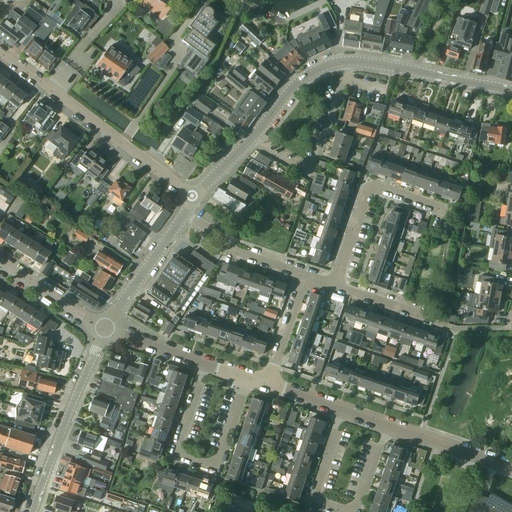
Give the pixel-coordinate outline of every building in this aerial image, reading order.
[(5,20),(0,26),(0,36),(12,46),(22,34),(27,37),(28,36),(43,19),(42,18),(47,11),(33,0),(28,7),(14,26),(5,20)] [(32,39),(22,51),(31,58),(30,59),(32,60),(37,64),(48,72),(57,60),(59,59),(40,44),(50,31),(56,24),(49,19),(63,0),(54,0),(51,5),(48,10),(47,11),(42,18),(43,19),(28,36),(32,39)] [(67,0),(69,2),(75,7),(65,19),(70,23),(68,26),(79,34),(83,28),(85,30),(87,29),(88,28),(89,28),(92,23),(93,23),(97,17),(93,14),(92,12),(85,6),(82,6),(78,2),(75,0),(67,0)] [(142,0),(140,3),(160,18),(173,0),(142,0)] [(345,19),(343,31),(346,31),(346,34),(345,34),(343,45),(359,48),(363,28),(373,30),(373,26),(380,27),(385,14),(390,0),(387,0),(377,0),(375,12),(375,16),(364,14),(363,23),(345,19)] [(418,0),(407,26),(418,31),(432,0),(418,0)] [(489,12),(490,13),(493,5),(492,4),(493,2),(487,0),(485,0),(481,15),(484,16),(487,17),(489,12)] [(188,26),(192,29),(182,42),(190,48),(179,64),(180,65),(181,64),(193,73),(205,59),(203,57),(205,56),(209,52),(205,48),(210,42),(205,39),(217,23),(211,19),(212,18),(211,17),(212,15),(213,14),(212,12),(212,11),(211,9),(209,8),(207,6),(204,6),(204,7),(202,7),(201,9),(188,26)] [(12,10),(7,17),(15,22),(19,16),(12,10)] [(322,26),(309,31),(319,53),(331,47),(324,32),(330,29),(336,26),(329,12),(318,17),(322,26)] [(392,36),(390,50),(403,53),(411,54),(412,55),(415,41),(415,39),(406,37),(407,29),(404,28),(404,27),(409,15),(401,12),(396,23),(394,34),(393,34),(392,36)] [(459,37),(457,43),(456,46),(469,50),(473,41),(471,40),(476,25),(474,24),(475,21),(474,19),(468,16),(466,18),(465,21),(460,19),(454,35),(459,37)] [(388,35),(392,36),(395,21),(387,20),(385,35),(388,35)] [(164,21),(158,30),(163,34),(170,26),(164,21)] [(245,23),(240,29),(258,46),(264,40),(245,23)] [(306,33),(297,37),(299,42),(307,59),(319,53),(309,31),(306,33)] [(370,50),(373,36),(364,34),(363,39),(361,48),(370,50)] [(511,36),(502,34),(499,44),(497,44),(493,59),(502,61),(497,78),(511,81),(511,36)] [(373,36),(370,50),(382,53),(385,38),(373,36)] [(456,46),(457,43),(451,41),(451,40),(447,39),(445,47),(447,47),(449,48),(446,56),(457,60),(461,50),(455,48),(456,46)] [(294,40),(288,43),(289,44),(295,50),(298,48),(294,40)] [(161,42),(145,57),(151,64),(152,63),(162,54),(167,49),(161,42)] [(238,42),(232,49),(240,55),(246,48),(238,42)] [(288,43),(274,56),(280,62),(290,73),(304,60),(295,50),(289,44),(288,43)] [(475,60),(473,70),(474,72),(482,74),(484,73),(491,48),(480,45),(475,60)] [(108,47),(94,66),(116,82),(117,81),(123,86),(132,75),(134,76),(139,70),(108,47)] [(165,56),(162,54),(152,63),(158,71),(159,69),(161,70),(171,57),(166,54),(165,56)] [(258,70),(278,87),(282,82),(280,81),(285,76),(266,60),(258,70)] [(237,67),(233,72),(244,82),(248,77),(237,67)] [(278,87),(258,70),(250,80),(269,96),(273,91),(274,92),(278,87)] [(230,72),(226,77),(228,78),(239,88),(242,90),(247,85),(230,72)] [(0,92),(0,96),(7,102),(16,90),(7,83),(0,92)] [(25,97),(16,90),(7,102),(16,109),(25,97)] [(241,109),(255,119),(266,104),(253,94),(241,109)] [(202,96),(194,107),(207,116),(214,105),(202,96)] [(389,112),(388,114),(392,116),(400,119),(405,103),(398,100),(397,102),(393,101),(389,112)] [(348,102),(343,120),(357,124),(358,123),(360,116),(360,115),(365,116),(366,112),(367,108),(362,106),(348,102)] [(35,103),(22,120),(33,127),(35,124),(40,127),(37,131),(44,136),(54,122),(48,117),(51,114),(44,108),(43,109),(35,103)] [(400,119),(407,121),(405,125),(410,126),(412,120),(416,109),(412,108),(413,105),(405,103),(400,119)] [(193,133),(203,118),(189,109),(183,118),(192,123),(188,130),(184,128),(172,146),(180,151),(185,142),(187,144),(194,134),(193,133)] [(234,113),(250,126),(255,119),(241,109),(237,115),(234,113)] [(412,120),(423,124),(427,113),(416,109),(412,120)] [(250,126),(234,113),(232,115),(235,118),(231,122),(245,132),(250,126)] [(423,124),(435,128),(439,117),(427,113),(423,124)] [(203,118),(193,133),(194,134),(187,144),(185,142),(180,151),(191,158),(208,132),(219,139),(225,130),(204,116),(203,118)] [(435,128),(434,132),(445,136),(446,133),(450,121),(451,118),(444,116),(443,118),(439,117),(435,128)] [(449,136),(457,139),(462,123),(455,120),(454,122),(450,121),(446,133),(450,134),(449,136)] [(468,140),(467,145),(473,147),(477,132),(472,131),(472,129),(469,127),(469,125),(462,123),(457,139),(464,141),(464,139),(468,140)] [(501,126),(500,128),(498,128),(498,129),(490,128),(490,125),(481,124),(479,142),(495,144),(496,144),(496,145),(505,146),(507,129),(505,129),(504,127),(501,126)] [(358,125),(355,133),(366,136),(370,138),(372,130),(369,129),(363,127),(358,125)] [(51,154),(61,161),(67,153),(76,141),(58,127),(54,133),(51,131),(45,139),(52,144),(56,148),(51,154)] [(379,132),(393,137),(395,132),(381,127),(379,132)] [(338,133),(334,145),(348,150),(352,138),(338,133)] [(412,148),(413,148),(413,147),(406,145),(406,146),(401,144),(400,149),(404,151),(411,153),(412,148)] [(348,150),(334,145),(330,157),(344,162),(348,150)] [(80,150),(70,163),(75,167),(77,165),(86,171),(97,156),(88,150),(85,154),(80,150)] [(252,160),(244,174),(246,175),(253,180),(260,168),(261,168),(263,166),(259,164),(263,157),(258,153),(254,161),(252,160)] [(377,177),(382,161),(383,158),(373,155),(372,158),(371,157),(366,171),(370,172),(369,174),(377,177)] [(106,163),(97,156),(86,171),(95,178),(92,181),(97,185),(107,172),(103,168),(106,163)] [(455,171),(458,164),(447,160),(444,167),(455,171)] [(385,177),(389,178),(394,165),(382,161),(377,177),(384,179),(385,177)] [(464,166),(458,164),(455,171),(457,172),(458,170),(462,171),(464,166)] [(389,178),(401,182),(405,169),(394,165),(389,178)] [(260,168),(253,180),(261,184),(268,173),(265,171),(266,168),(263,166),(261,168),(260,168)] [(401,182),(412,186),(417,173),(405,169),(401,182)] [(341,173),(338,181),(353,186),(356,179),(354,178),(355,174),(344,170),(342,174),(341,173)] [(268,173),(261,184),(289,200),(294,191),(304,198),(306,191),(297,186),(297,185),(279,175),(278,178),(268,173)] [(327,177),(325,176),(316,173),(312,185),(321,188),(323,188),(327,177)] [(412,186),(423,190),(428,177),(417,173),(412,186)] [(423,190),(435,194),(439,181),(428,177),(423,190)] [(219,186),(211,198),(244,216),(250,204),(245,201),(252,189),(255,190),(258,185),(245,178),(242,183),(234,179),(228,191),(219,186)] [(104,196),(107,192),(120,202),(129,190),(121,183),(120,185),(115,182),(111,187),(102,181),(93,194),(98,198),(100,194),(104,196)] [(338,181),(336,187),(328,185),(326,190),(331,191),(347,197),(349,193),(351,194),(353,186),(338,181)] [(438,198),(445,200),(451,185),(439,181),(435,194),(438,195),(438,198)] [(319,194),(321,188),(312,185),(310,191),(314,193),(319,194)] [(462,189),(451,185),(445,200),(452,203),(453,200),(458,202),(462,189)] [(34,187),(30,192),(37,197),(41,191),(34,187)] [(332,204),(343,208),(347,197),(331,191),(327,203),(332,204)] [(137,202),(129,214),(135,219),(135,220),(139,223),(148,210),(155,215),(163,204),(148,193),(140,204),(137,202)] [(332,204),(328,216),(340,220),(343,208),(332,204)] [(511,206),(508,206),(507,218),(504,218),(502,225),(511,226),(511,206)] [(313,211),(309,209),(304,207),(302,214),(311,217),(313,211)] [(388,215),(385,223),(401,228),(404,229),(410,212),(395,207),(393,213),(391,212),(390,216),(388,215)] [(133,222),(134,220),(135,220),(123,211),(108,232),(117,239),(120,235),(121,236),(130,224),(131,224),(133,222)] [(326,221),(324,227),(336,231),(340,220),(328,216),(323,214),(321,220),(326,221)] [(423,235),(427,224),(420,221),(417,233),(423,235)] [(0,240),(3,243),(11,230),(2,223),(0,225),(0,240)] [(385,223),(382,230),(385,231),(383,235),(400,241),(404,230),(404,229),(401,228),(385,223)] [(120,235),(117,239),(116,239),(121,243),(118,248),(128,256),(140,240),(141,240),(145,235),(131,224),(130,224),(121,236),(120,235)] [(298,224),(296,230),(306,234),(308,229),(302,228),(303,225),(298,224)] [(324,227),(320,239),(332,243),(336,231),(324,227)] [(3,243),(13,249),(21,236),(11,230),(3,243)] [(76,230),(72,236),(85,244),(88,237),(76,230)] [(306,234),(296,230),(294,237),(304,240),(306,234)] [(495,236),(493,250),(511,252),(511,238),(506,237),(507,232),(494,230),(493,236),(495,236)] [(383,235),(379,246),(396,252),(400,241),(383,235)] [(13,249),(22,255),(30,242),(21,236),(13,249)] [(317,242),(315,250),(330,255),(333,248),(330,247),(332,243),(320,239),(319,243),(317,242)] [(22,255),(32,261),(40,248),(30,242),(22,255)] [(379,246),(375,258),(387,262),(387,261),(392,263),(396,252),(379,246)] [(50,254),(40,248),(32,261),(41,267),(50,254)] [(70,249),(62,262),(69,267),(75,257),(72,255),(74,252),(70,249)] [(312,257),(311,261),(312,262),(324,266),(326,261),(328,262),(330,255),(315,250),(312,257)] [(511,252),(493,250),(491,262),(489,262),(488,268),(506,271),(507,265),(511,265),(511,252)] [(177,254),(148,295),(175,314),(204,274),(208,277),(216,266),(195,251),(188,261),(177,254)] [(98,252),(92,262),(115,276),(121,266),(98,252)] [(372,261),(369,268),(385,274),(387,266),(385,266),(387,262),(375,258),(374,262),(372,261)] [(50,260),(47,265),(52,269),(55,263),(50,260)] [(55,264),(53,268),(68,278),(71,274),(55,264)] [(237,282),(241,269),(230,265),(230,266),(223,264),(218,281),(227,284),(229,279),(237,282)] [(369,268),(367,276),(369,277),(367,281),(369,282),(369,284),(386,290),(389,280),(383,278),(385,274),(369,268)] [(77,269),(74,275),(87,283),(90,277),(77,269)] [(237,282),(248,286),(253,273),(241,269),(237,282)] [(100,271),(91,286),(104,294),(113,279),(100,271)] [(248,286),(260,290),(264,277),(253,273),(248,286)] [(480,296),(500,299),(502,286),(492,284),(493,278),(480,276),(479,282),(482,283),(480,296)] [(260,290),(271,294),(276,279),(269,277),(268,279),(264,277),(260,290)] [(75,278),(66,292),(95,309),(101,300),(86,291),(89,287),(75,278)] [(283,282),(276,279),(271,294),(283,298),(287,285),(283,284),(283,282)] [(400,279),(396,291),(402,293),(406,281),(400,279)] [(0,302),(0,307),(7,312),(16,299),(6,293),(4,296),(0,302)] [(204,304),(206,299),(200,297),(200,295),(197,294),(195,297),(199,298),(198,302),(204,304)] [(309,297),(306,305),(321,310),(323,303),(322,302),(323,298),(312,294),(311,298),(309,297)] [(466,314),(466,318),(467,318),(466,322),(487,323),(488,317),(491,318),(492,311),(498,312),(500,299),(480,296),(474,295),(472,307),(469,307),(468,315),(466,314)] [(243,302),(231,298),(230,303),(241,307),(243,302)] [(7,312),(17,319),(25,305),(16,299),(7,312)] [(337,302),(333,314),(339,316),(343,305),(337,302)] [(139,304),(133,313),(147,321),(151,315),(156,318),(160,312),(154,309),(153,312),(139,304)] [(17,319),(26,325),(35,312),(25,305),(17,319)] [(305,313),(304,317),(315,321),(317,317),(318,318),(321,310),(306,305),(303,312),(305,313)] [(264,309),(254,306),(252,311),(263,315),(264,309)] [(354,324),(360,308),(352,306),(351,307),(347,306),(343,318),(347,319),(347,321),(354,324)] [(227,312),(226,314),(236,317),(238,310),(229,307),(227,312)] [(362,324),(366,326),(370,314),(366,313),(367,311),(360,308),(354,324),(361,326),(362,324)] [(44,318),(35,312),(26,325),(36,331),(44,318)] [(366,326),(365,331),(376,335),(382,318),(370,314),(366,326)] [(194,333),(199,317),(192,315),(192,317),(188,315),(184,327),(188,328),(187,331),(194,333)] [(199,317),(194,333),(202,336),(202,334),(206,335),(210,323),(206,322),(207,320),(199,317)] [(304,317),(300,329),(311,332),(315,321),(304,317)] [(275,322),(263,318),(261,325),(272,329),(275,322)] [(377,334),(387,338),(393,322),(382,318),(376,335),(377,335),(377,334)] [(44,336),(48,330),(53,324),(46,319),(38,332),(44,336)] [(213,337),(217,339),(223,323),(212,319),(210,323),(206,335),(207,335),(206,336),(213,338),(213,337)] [(166,321),(161,330),(169,336),(175,326),(166,321)] [(387,338),(388,338),(399,342),(404,326),(393,322),(387,338)] [(217,339),(229,343),(233,331),(235,327),(223,323),(217,339)] [(53,324),(48,330),(53,333),(57,326),(53,324)] [(401,338),(412,341),(416,330),(404,326),(399,342),(401,338)] [(300,329),(296,340),(307,343),(314,345),(318,335),(311,332),(300,329)] [(415,345),(423,347),(428,332),(420,329),(419,331),(416,330),(412,341),(416,343),(415,345)] [(229,343),(240,347),(244,335),(233,331),(229,343)] [(438,357),(440,353),(443,344),(437,342),(438,338),(434,336),(435,334),(428,332),(423,347),(434,351),(433,355),(438,357)] [(248,336),(244,335),(240,347),(245,348),(244,350),(251,352),(257,337),(249,334),(248,336)] [(359,347),(363,335),(359,334),(357,340),(355,339),(353,344),(359,347)] [(364,335),(363,335),(359,347),(366,349),(368,344),(361,341),(364,335)] [(37,337),(35,347),(33,355),(37,356),(35,367),(58,372),(62,353),(55,351),(56,348),(52,347),(54,340),(37,337)] [(257,337),(251,352),(258,355),(259,353),(264,354),(268,343),(268,341),(264,339),(257,337)] [(293,343),(290,351),(305,356),(308,349),(312,350),(314,345),(307,343),(296,340),(295,344),(293,343)] [(335,342),(332,349),(338,351),(338,350),(345,352),(346,347),(340,345),(340,344),(335,342)] [(384,349),(382,354),(389,357),(391,350),(389,349),(390,345),(389,344),(386,343),(384,349)] [(290,351),(288,358),(289,359),(288,363),(299,367),(301,367),(303,363),(305,356),(290,351)] [(132,374),(134,375),(140,377),(144,378),(147,367),(141,365),(139,370),(124,365),(126,360),(110,354),(106,366),(132,374)] [(317,360),(313,372),(320,374),(324,362),(317,360)] [(402,371),(404,365),(393,361),(391,367),(402,371)] [(327,378),(335,381),(340,365),(332,363),(332,365),(327,363),(323,375),(328,376),(327,378)] [(154,365),(149,379),(154,381),(156,377),(159,366),(154,365)] [(173,372),(169,383),(184,388),(188,377),(182,374),(183,370),(170,365),(168,371),(173,372)] [(343,381),(347,383),(351,371),(350,371),(351,369),(340,365),(335,381),(342,383),(343,381)] [(413,368),(404,365),(402,371),(411,374),(413,368)] [(134,375),(132,374),(132,375),(119,371),(119,372),(106,367),(101,380),(119,386),(119,385),(122,379),(132,382),(134,375)] [(355,373),(351,371),(347,383),(358,387),(363,371),(356,369),(355,373)] [(416,369),(414,376),(426,381),(429,374),(416,369)] [(22,370),(18,387),(53,394),(55,383),(40,380),(40,378),(35,377),(36,374),(22,370)] [(358,387),(369,391),(373,379),(370,378),(371,374),(363,371),(358,387)] [(381,395),(386,379),(375,375),(374,379),(373,379),(369,391),(381,395)] [(162,379),(156,377),(154,381),(149,379),(148,378),(146,383),(154,386),(156,381),(160,383),(162,379)] [(381,395),(392,399),(396,387),(392,386),(394,382),(386,379),(381,395)] [(101,380),(97,392),(117,399),(115,404),(122,406),(121,410),(131,414),(139,393),(124,388),(124,387),(119,385),(119,386),(101,380)] [(166,394),(166,395),(180,400),(184,388),(169,383),(167,390),(163,388),(161,393),(166,394)] [(395,402),(403,404),(408,389),(401,386),(400,389),(396,387),(392,399),(396,400),(395,402)] [(415,391),(408,389),(403,404),(410,407),(411,405),(415,406),(419,395),(415,394),(415,391)] [(15,408),(39,415),(42,406),(40,405),(42,399),(23,394),(21,400),(15,408)] [(166,395),(162,406),(176,411),(180,400),(166,395)] [(249,410),(264,415),(268,404),(272,406),(274,401),(261,396),(259,401),(253,399),(249,410)] [(90,412),(103,417),(99,428),(107,431),(108,430),(112,431),(115,424),(110,423),(112,419),(111,419),(115,406),(95,399),(90,412)] [(158,417),(172,422),(176,411),(162,406),(158,404),(156,412),(155,412),(153,416),(158,417)] [(39,415),(15,408),(15,418),(13,424),(33,430),(34,424),(37,425),(39,415)] [(278,418),(276,422),(283,424),(287,411),(281,409),(278,418)] [(249,410),(245,422),(260,427),(264,415),(249,410)] [(293,427),(294,424),(297,414),(291,412),(287,425),(293,427)] [(158,417),(154,429),(168,434),(172,422),(158,417)] [(311,419),(307,430),(321,435),(325,424),(311,419)] [(245,422),(241,433),(256,438),(260,427),(245,422)] [(307,430),(303,429),(303,428),(299,427),(300,426),(294,424),(293,427),(298,429),(302,431),(299,440),(303,442),(317,447),(321,435),(307,430)] [(0,446),(28,455),(33,437),(0,426),(0,446)] [(154,429),(150,440),(165,445),(168,434),(154,429)] [(82,433),(78,445),(94,450),(95,449),(103,452),(107,439),(99,436),(98,438),(82,433)] [(241,433),(237,445),(257,451),(257,450),(252,449),(256,438),(241,433)] [(140,449),(138,455),(154,461),(154,460),(156,461),(158,460),(159,456),(161,457),(165,445),(150,440),(144,438),(142,445),(141,445),(140,449)] [(303,442),(299,453),(313,458),(317,447),(303,442)] [(237,445),(234,456),(248,461),(248,460),(253,462),(257,451),(237,445)] [(403,462),(407,450),(393,445),(389,457),(403,462)] [(93,453),(91,458),(91,459),(99,462),(102,457),(93,453)] [(299,453),(295,463),(290,462),(290,463),(309,469),(313,458),(299,453)] [(419,454),(416,464),(414,468),(420,470),(425,456),(419,454)] [(8,458),(0,456),(0,467),(21,473),(24,463),(8,458)] [(82,463),(94,468),(97,468),(99,462),(91,459),(91,458),(84,456),(82,463)] [(234,456),(230,467),(244,472),(248,461),(234,456)] [(389,457),(385,468),(399,473),(399,474),(405,476),(409,464),(403,462),(389,457)] [(291,475),(291,476),(306,481),(309,469),(290,463),(286,474),(291,475)] [(64,480),(88,488),(90,480),(87,479),(90,471),(70,464),(64,480)] [(230,467),(226,479),(245,486),(249,474),(244,472),(230,467)] [(97,468),(94,468),(92,474),(103,478),(105,471),(97,468)] [(385,468),(381,480),(395,485),(399,474),(399,473),(385,468)] [(172,493),(174,488),(179,473),(167,469),(166,471),(163,470),(161,471),(160,473),(159,473),(157,478),(158,479),(155,488),(172,493)] [(190,477),(179,473),(174,488),(185,492),(190,477)] [(0,480),(0,490),(1,491),(14,496),(19,480),(4,475),(2,480),(1,479),(0,480)] [(291,476),(287,487),(302,492),(306,481),(291,476)] [(185,492),(197,496),(202,481),(190,477),(185,492)] [(64,480),(61,490),(76,496),(84,498),(88,488),(64,480)] [(381,480),(377,491),(391,496),(395,485),(381,480)] [(213,485),(202,481),(197,496),(208,500),(213,485)] [(298,503),(302,492),(287,487),(283,498),(298,503)] [(377,491),(373,503),(392,510),(393,510),(394,510),(395,507),(396,505),(398,499),(391,496),(377,491)] [(108,493),(106,498),(115,501),(116,500),(120,502),(121,498),(108,493)] [(511,511),(511,504),(493,494),(490,499),(475,493),(468,511),(511,511)] [(0,511),(7,511),(8,509),(10,510),(11,508),(11,507),(13,500),(0,495),(0,511)] [(58,510),(56,511),(74,511),(71,511),(73,502),(68,500),(69,498),(62,496),(61,499),(57,497),(53,508),(58,510)] [(373,503),(369,511),(391,511),(392,510),(373,503)]
